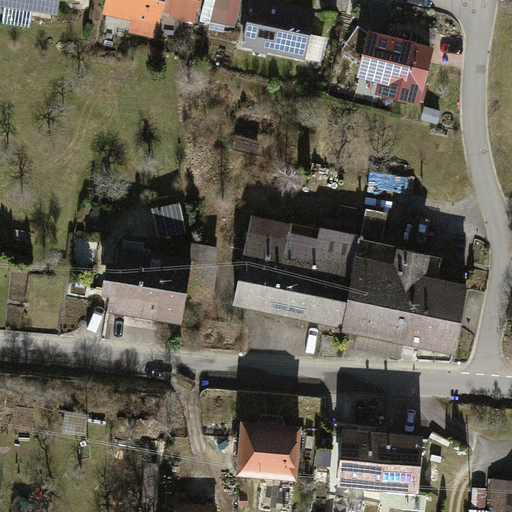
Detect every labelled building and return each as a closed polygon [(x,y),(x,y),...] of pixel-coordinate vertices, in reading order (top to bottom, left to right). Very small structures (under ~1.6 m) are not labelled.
[(6,0),(5,7),(68,17),(70,0),(6,0)] [(244,0),(116,0),(112,17),(138,23),(135,35),(165,42),(171,17),(237,33),(244,0)] [(322,13),(273,0),(258,0),(247,46),(310,61),(322,13)] [(442,49),(379,34),(368,77),(394,83),(389,101),(428,110),(442,49)] [(159,207),(162,233),(188,230),(185,204),(159,207)] [(369,237),(259,216),(241,306),(351,328),(369,237)] [(0,294),(12,248),(0,244),(0,294)] [(194,260),(123,246),(111,312),(191,326),(197,295),(217,299),(227,249),(197,244),(194,260)] [(368,257),(353,334),(469,356),(483,283),(438,275),(442,257),(408,250),(406,264),(368,257)] [(314,427),(251,421),(247,475),(309,480),(314,427)] [(435,436),(355,429),(350,488),(429,496),(435,436)] [(511,511),(511,482),(498,481),(495,511),(511,511)]
